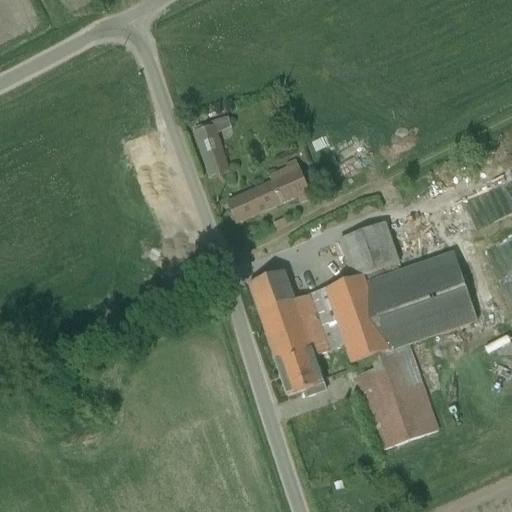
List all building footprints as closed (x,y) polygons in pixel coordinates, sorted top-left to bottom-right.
[(210,179),(229,173),(217,133),(232,128),(230,122),(195,133),(210,179)] [(236,226),(303,197),(313,193),(298,157),(285,163),(287,166),(270,174),(274,184),(227,204),(236,226)] [(384,224),(336,240),(349,278),(397,261),(384,224)] [(453,253),(367,282),(391,353),(477,324),(453,253)] [(350,368),(389,355),(362,278),(300,300),(289,268),(249,282),(288,395),(327,382),(318,356),(342,347),(350,368)] [(413,359),(354,379),(380,454),(439,434),(413,359)]
